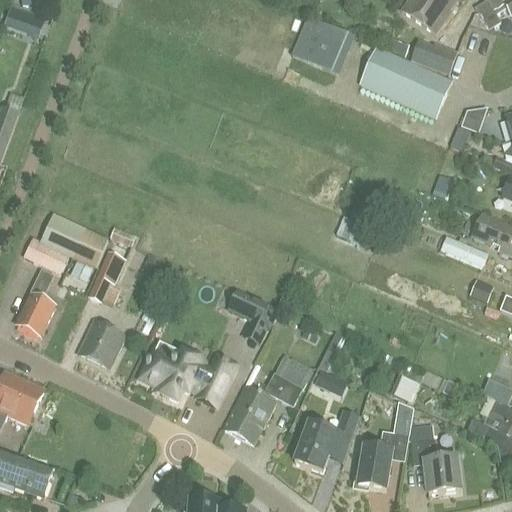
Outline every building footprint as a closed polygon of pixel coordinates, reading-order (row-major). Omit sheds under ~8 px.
[(435,37),(461,0),(411,0),(402,13),(435,37)] [(511,0),(485,0),(495,16),(505,10),(511,21),(511,20),(511,0)] [(12,11),(6,28),(39,40),(45,23),(12,11)] [(339,78),(355,41),(307,20),(291,58),(339,78)] [(404,60),(408,50),(392,44),(388,54),(404,60)] [(433,49),(418,44),(410,64),(449,81),(458,55),(435,46),(433,49)] [(410,66),(377,51),(360,89),(435,122),(452,85),(448,83),(449,81),(410,64),(410,66)] [(0,167),(18,117),(2,111),(0,116),(0,167)] [(511,166),(497,161),(496,165),(493,172),(511,179),(511,166)] [(486,169),(493,172),(496,165),(489,162),(486,169)] [(96,274),(108,244),(54,219),(42,246),(33,241),(23,261),(61,280),(69,261),(77,265),(93,273),(96,274)] [(511,255),(511,233),(480,220),(472,239),(511,255)] [(362,226),(357,247),(371,250),(375,229),(362,226)] [(132,251),(136,240),(114,231),(110,242),(132,251)] [(447,241),(442,253),(483,271),(489,258),(447,241)] [(114,289),(126,263),(108,255),(87,301),(102,307),(110,287),(114,289)] [(162,265),(148,259),(140,275),(155,281),(162,265)] [(93,273),(77,265),(71,278),(87,286),(93,273)] [(41,340),(56,310),(45,305),(48,300),(45,299),(54,280),(41,273),(30,298),(31,299),(17,328),(41,340)] [(488,307),(494,291),(475,283),(469,299),(488,307)] [(174,288),(162,313),(181,322),(193,297),(174,288)] [(280,315),(237,296),(227,316),(270,336),(280,315)] [(511,319),(511,302),(506,300),(500,315),(511,319)] [(158,321),(163,311),(146,302),(141,313),(146,315),(136,333),(147,338),(157,320),(158,321)] [(110,374),(126,339),(95,324),(78,358),(110,374)] [(314,346),(319,338),(306,331),(301,340),(314,346)] [(328,352),(319,371),(325,374),(335,356),(328,352)] [(216,412),(236,370),(217,361),(211,374),(203,371),(205,367),(183,356),(178,366),(172,368),(153,358),(148,367),(146,371),(147,371),(141,383),(158,391),(156,396),(178,406),(181,399),(182,399),(183,396),(188,398),(192,389),(201,393),(197,403),(216,412)] [(327,395),(334,380),(325,375),(325,374),(319,371),(318,372),(321,374),(313,389),(327,395)] [(442,396),(448,385),(425,375),(421,385),(435,391),(433,395),(441,399),(442,396)] [(264,396),(293,411),(303,393),(274,377),(264,396)] [(402,379),(393,399),(411,407),(420,387),(402,379)] [(0,393),(0,415),(23,427),(29,430),(44,398),(39,395),(7,380),(0,393)] [(505,407),(511,392),(489,383),(482,398),(505,407)] [(457,389),(448,385),(442,396),(452,400),(457,389)] [(264,432),(277,406),(245,390),(223,433),(254,448),(262,432),(264,432)] [(511,414),(509,413),(510,411),(496,405),(489,418),(503,424),(511,428),(511,414)] [(409,441),(411,431),(414,413),(398,406),(393,439),(409,441)] [(342,467),(347,452),(358,421),(343,416),(336,437),(308,428),(295,466),(323,477),(328,463),(342,467)] [(511,428),(503,424),(489,418),(484,428),(491,431),(485,443),(496,448),(511,458),(511,428)] [(434,443),(433,429),(411,431),(409,441),(408,446),(411,446),(414,471),(426,469),(429,499),(460,496),(456,462),(437,464),(434,443)] [(386,495),(393,456),(365,451),(358,491),(386,495)] [(20,466),(6,461),(0,458),(0,490),(12,495),(14,491),(44,501),(52,476),(21,464),(20,466)] [(82,507),(84,502),(73,498),(69,510),(82,507)] [(0,511),(28,511),(29,510),(3,500),(0,509),(0,511)] [(207,504),(207,501),(194,500),(193,503),(190,503),(189,511),(218,511),(219,505),(207,504)]
